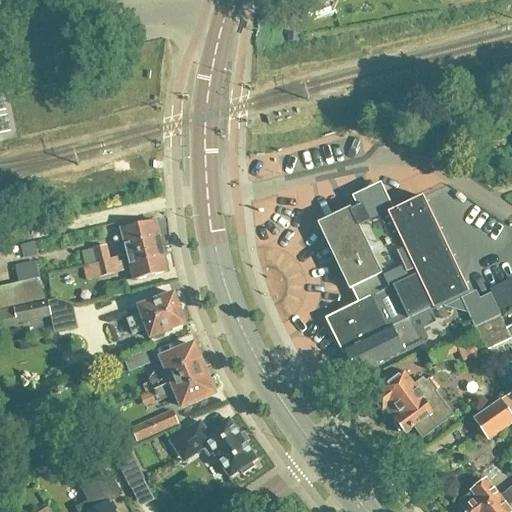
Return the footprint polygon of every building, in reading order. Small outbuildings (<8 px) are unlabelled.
[(390,329),(389,328),(426,310),(426,311),(433,308),(434,310),(443,305),(443,307),(467,313),(475,328),(501,315),(490,293),(479,298),(476,291),(470,294),(423,197),(390,213),(379,192),(359,201),(362,206),(321,226),(351,289),(352,288),(360,304),(327,320),(343,353),(390,329)] [(122,230),(128,255),(162,246),(155,221),(122,230)] [(97,262),(110,259),(107,246),(83,253),(86,264),(97,262)] [(168,272),(162,246),(128,255),(135,281),(168,272)] [(100,278),(114,274),(110,259),(97,262),(100,278)] [(17,268),(24,305),(52,299),(48,277),(40,279),(37,264),(17,268)] [(106,287),(109,299),(128,294),(125,281),(106,287)] [(186,326),(185,324),(188,320),(185,311),(181,311),(174,294),(139,307),(142,315),(128,320),(133,335),(147,330),(150,339),(152,338),(156,341),(164,338),(165,334),(186,326)] [(0,328),(52,317),(49,301),(0,311),(0,328)] [(298,341),(319,334),(311,308),(299,311),(302,320),(292,323),(298,341)] [(344,354),(346,354),(357,376),(420,344),(422,338),(416,327),(431,320),(426,311),(426,310),(389,328),(390,329),(343,353),(344,354)] [(511,326),(506,329),(500,317),(475,329),(488,350),(510,340),(511,341),(511,326)] [(483,352),(471,329),(426,351),(433,364),(456,351),(461,362),(483,352)] [(149,380),(154,391),(204,370),(194,345),(162,359),(168,373),(164,375),(163,374),(149,380)] [(125,361),(129,373),(151,364),(146,352),(125,361)] [(154,391),(158,402),(171,397),(172,395),(176,393),(182,408),(215,395),(204,370),(154,391)] [(383,391),(373,399),(383,412),(386,409),(395,422),(395,427),(400,433),(404,434),(406,436),(415,430),(422,439),(452,417),(434,392),(436,391),(429,382),(426,384),(423,381),(415,387),(404,373),(382,390),(383,391)] [(474,420),(488,441),(511,424),(511,416),(501,401),(474,420)] [(131,430),(138,444),(178,426),(172,412),(131,430)] [(240,471),(243,475),(254,467),(252,463),(257,460),(229,420),(208,434),(200,422),(170,443),(184,462),(203,449),(208,457),(213,454),(230,478),(240,471)] [(116,458),(129,486),(143,479),(130,451),(116,458)] [(76,509),(77,511),(113,511),(108,503),(122,495),(108,472),(80,488),(89,502),(76,509)] [(472,493),(471,494),(459,503),(464,510),(463,511),(464,511),(506,511),(511,508),(511,488),(500,498),(487,481),(472,493)]
